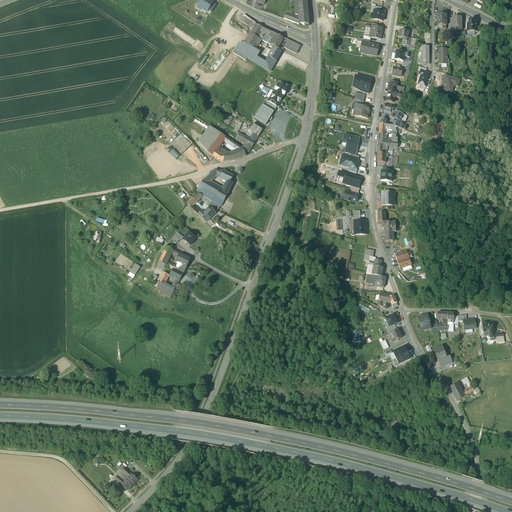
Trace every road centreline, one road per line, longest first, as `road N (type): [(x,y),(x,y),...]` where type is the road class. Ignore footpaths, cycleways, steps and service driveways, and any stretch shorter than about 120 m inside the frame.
road 1 (residential): [(395,0),(372,155),(373,222),(414,343),(473,447),(478,483),(471,511)]
road 2 (motorway): [(511,502),(267,438),(84,409),(0,407)]
road 3 (motorway): [(0,417),(265,448),(501,511)]
road 4 (tertiary): [(133,511),(197,430),(304,141)]
road 5 (track): [(0,210),(213,168)]
road 6 (track): [(0,454),(63,460),(114,511)]
road 7 (track): [(302,241),(351,294),(402,311)]
